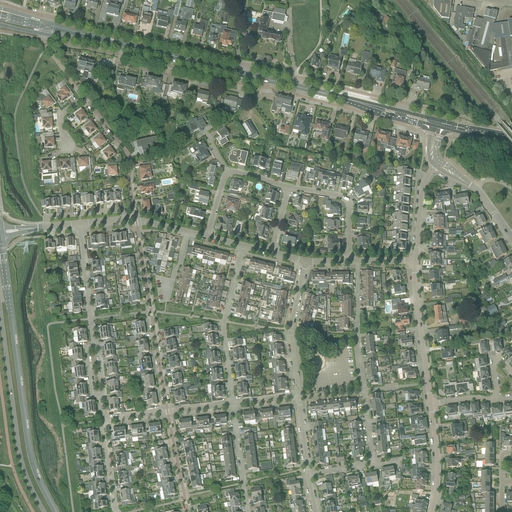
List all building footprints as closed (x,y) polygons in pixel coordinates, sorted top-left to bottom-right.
[(66,0),(65,8),(66,8),(73,9),(73,10),(74,10),(76,2),(76,0),(66,0)] [(83,0),(87,1),(86,6),(85,5),(85,6),(85,7),(95,10),(98,0),(97,0),(83,0)] [(117,15),(119,7),(119,5),(116,4),(116,0),(106,0),(105,4),(108,5),(106,14),(113,15),(113,16),(114,16),(114,15),(117,15)] [(442,18),(449,19),(451,2),(435,0),(433,0),(433,7),(442,18)] [(454,27),(451,28),(455,33),(457,31),(459,30),(464,30),(465,25),(463,25),(463,22),(463,18),(472,19),(473,19),(473,14),(474,14),(474,10),(474,9),(469,9),(469,8),(456,6),(455,13),(454,26),(454,27)] [(131,12),(128,23),(132,24),(135,25),(138,11),(134,10),(135,7),(132,7),(131,12)] [(142,11),(140,19),(141,19),(141,20),(142,20),(141,22),(142,23),(142,22),(146,23),(146,24),(149,24),(151,15),(147,14),(148,12),(149,8),(143,7),(142,10),(142,11)] [(165,20),(162,19),(163,14),(157,13),(155,19),(158,19),(156,26),(166,28),(169,16),(173,17),(174,11),(168,10),(165,20)] [(131,12),(129,11),(128,15),(127,15),(128,12),(125,11),(124,14),(122,22),(124,23),(125,22),(128,23),(131,12)] [(261,18),(258,32),(263,33),(264,33),(264,31),(266,31),(268,20),(271,20),(284,23),(285,16),(274,13),(273,13),(266,12),(263,11),(261,18)] [(184,21),(182,21),(181,24),(176,23),(174,30),(184,33),(187,18),(191,19),(192,14),(186,13),(184,21)] [(191,30),(190,34),(192,35),(201,37),(202,33),(203,28),(206,29),(208,22),(200,20),(199,27),(194,26),(193,31),(191,30)] [(209,30),(210,30),(207,43),(214,44),(215,40),(216,40),(218,29),(215,28),(216,26),(211,24),(209,30)] [(220,41),(219,46),(227,47),(227,45),(230,46),(231,42),(233,43),(235,35),(225,32),(226,30),(226,27),(221,26),(219,33),(223,34),(223,37),(222,37),(222,39),(221,39),(220,41)] [(263,33),(262,38),(280,42),(282,36),(274,34),(274,33),(270,32),(270,33),(266,32),(266,31),(264,31),(264,33),(263,33)] [(330,56),(327,67),(334,69),(333,70),(338,71),(341,59),(342,56),(346,57),(347,50),(341,49),(339,55),(339,58),(330,56)] [(362,57),(360,65),(362,66),(363,63),(369,65),(372,54),(365,52),(364,58),(362,57)] [(316,54),(315,57),(314,59),(314,58),(314,60),(312,59),(311,65),(312,65),(312,67),(320,69),(323,56),(319,55),(316,54)] [(400,64),(402,58),(392,56),(390,67),(394,68),(396,63),(400,64)] [(85,69),(87,61),(79,59),(77,69),(72,68),(71,71),(78,72),(78,71),(84,72),(85,69)] [(82,78),(81,84),(83,85),(86,91),(88,90),(89,92),(94,89),(89,81),(86,83),(84,80),(84,79),(86,79),(87,73),(92,74),(94,68),(98,69),(99,64),(93,63),(93,62),(90,61),(90,62),(87,61),(85,69),(84,72),(82,78)] [(356,65),(348,63),(347,70),(346,72),(352,73),(351,74),(360,76),(362,66),(360,65),(356,64),(356,65)] [(373,67),(371,77),(377,78),(376,81),(382,83),(385,70),(373,67)] [(395,70),(394,73),(397,74),(395,80),(396,80),(395,86),(398,86),(398,87),(399,88),(401,88),(401,87),(402,87),(405,75),(401,74),(402,71),(395,70)] [(414,83),(413,88),(419,90),(419,89),(428,91),(430,83),(429,83),(430,78),(423,77),(422,80),(418,79),(417,84),(414,83)] [(119,81),(117,86),(117,89),(123,91),(124,87),(133,89),(135,80),(126,78),(125,79),(121,78),(120,81),(119,81)] [(142,83),(141,87),(147,89),(148,87),(151,88),(154,79),(149,78),(148,79),(147,79),(147,80),(144,79),(143,82),(143,83),(142,83)] [(151,88),(150,92),(150,93),(151,93),(151,94),(160,94),(160,95),(163,97),(164,92),(161,91),(160,91),(161,87),(162,84),(162,83),(162,84),(159,83),(160,82),(158,81),(158,80),(154,79),(151,88)] [(63,81),(57,85),(61,93),(56,96),(61,103),(66,99),(67,100),(71,97),(70,96),(72,94),(63,81)] [(169,85),(167,94),(173,95),(173,93),(177,94),(179,85),(174,84),(174,85),(172,85),(172,86),(169,85)] [(179,85),(177,94),(181,95),(180,97),(185,98),(187,93),(184,92),(185,88),(184,87),(184,86),(179,85)] [(42,92),(45,97),(46,99),(41,103),(46,109),(51,105),(52,106),(56,103),(49,94),(45,89),(42,92)] [(196,99),(202,100),(201,103),(210,105),(210,106),(212,98),(208,97),(208,94),(198,92),(196,99)] [(282,108),(284,97),(277,95),(275,103),(273,103),(271,111),(275,112),(276,108),(276,107),(277,108),(280,109),(282,108)] [(225,97),(224,104),(230,106),(230,107),(231,107),(230,111),(235,112),(236,108),(235,108),(235,106),(239,107),(241,101),(237,100),(237,99),(230,97),(229,98),(225,97)] [(292,99),(284,97),(282,108),(286,109),(285,113),(289,114),(289,113),(290,113),(292,107),(290,107),(292,99)] [(80,108),(66,119),(69,122),(76,118),(80,123),(82,121),(82,122),(85,120),(85,119),(86,118),(83,113),(83,112),(80,108)] [(51,113),(46,114),(40,114),(41,123),(43,123),(43,129),(46,129),(46,130),(49,129),(49,128),(52,128),(51,121),(52,121),(51,113)] [(198,129),(199,130),(205,127),(204,124),(207,122),(204,116),(196,120),(195,119),(195,120),(194,120),(194,121),(186,126),(189,131),(191,130),(192,133),(193,132),(198,129)] [(293,130),(292,133),(298,135),(299,131),(302,132),(301,135),(306,137),(308,129),(311,129),(312,125),(309,124),(310,120),(305,118),(305,117),(302,117),(302,118),(301,118),(301,117),(299,116),(298,117),(297,117),(294,127),(293,130)] [(92,125),(93,124),(90,120),(81,127),(84,131),(85,130),(89,135),(96,130),(92,125)] [(316,121),(314,130),(313,132),(321,134),(320,139),(329,141),(332,129),(328,128),(329,124),(316,121)] [(249,122),(241,127),(248,138),(250,137),(252,140),(258,137),(249,122)] [(284,129),(281,128),(280,132),(288,134),(290,127),(285,126),(284,129)] [(347,151),(348,148),(349,142),(346,141),(346,138),(347,138),(349,129),(337,126),(334,135),(345,138),(343,147),(342,150),(347,151)] [(221,147),(228,142),(226,137),(229,136),(224,128),(216,132),(219,137),(216,139),(221,147)] [(355,136),(354,140),(357,141),(358,145),(361,144),(363,145),(365,144),(365,143),(366,143),(365,145),(363,146),(362,149),(363,150),(369,148),(370,141),(366,140),(368,134),(361,132),(361,131),(357,130),(357,131),(356,131),(356,133),(355,136)] [(378,154),(384,133),(377,132),(376,136),(373,135),(371,142),(375,143),(378,144),(376,154),(378,154)] [(54,141),(53,133),(42,134),(43,142),(44,142),(45,148),(53,147),(53,141),(54,141)] [(93,144),(95,143),(98,148),(105,143),(101,137),(102,137),(99,133),(90,140),(93,144)] [(384,133),(378,154),(382,155),(384,149),(387,148),(387,147),(391,148),(391,150),(393,140),(389,139),(390,135),(384,133)] [(139,141),(136,142),(137,148),(141,148),(143,156),(149,155),(147,146),(157,143),(155,137),(145,140),(145,138),(139,140),(139,141)] [(393,140),(391,150),(392,150),(394,149),(394,150),(395,151),(396,152),(398,152),(397,157),(400,157),(401,156),(405,138),(399,137),(398,141),(393,140)] [(405,138),(401,156),(404,157),(405,150),(406,148),(409,149),(411,140),(410,140),(410,139),(409,139),(408,139),(405,138)] [(202,142),(196,146),(192,148),(195,152),(196,152),(198,156),(196,157),(199,163),(209,158),(204,150),(206,149),(202,142)] [(111,149),(108,145),(99,152),(102,156),(104,155),(108,160),(114,155),(110,150),(111,149)] [(230,153),(232,155),(228,158),(231,163),(236,164),(237,163),(239,164),(238,165),(245,166),(248,154),(242,152),(241,153),(240,152),(235,150),(230,153)] [(259,169),(261,159),(255,157),(254,158),(251,158),(250,164),(253,165),(252,167),(259,169)] [(91,175),(91,172),(89,158),(85,158),(85,159),(78,160),(78,162),(77,162),(78,166),(79,165),(79,168),(85,167),(87,175),(91,175)] [(74,159),(71,159),(66,160),(66,161),(59,161),(60,170),(66,169),(67,171),(71,171),(72,172),(75,172),(74,159)] [(267,160),(261,159),(259,169),(265,170),(266,168),(269,169),(271,159),(268,159),(267,160)] [(55,161),(52,161),(47,161),(47,162),(41,163),(42,176),(57,174),(55,161)] [(141,180),(150,179),(149,169),(153,168),(152,165),(154,165),(154,161),(147,163),(148,167),(139,169),(141,180)] [(285,172),(287,164),(275,161),(272,175),(279,177),(281,171),(285,172)] [(288,171),(286,178),(294,180),(295,178),(296,179),(297,179),(299,173),(302,173),(304,166),(300,165),(295,163),(291,163),(290,167),(289,171),(288,171)] [(341,175),(340,177),(344,178),(343,183),(341,189),(346,190),(346,187),(349,188),(350,184),(351,184),(353,179),(348,178),(349,176),(347,176),(350,164),(344,163),(341,175)] [(117,169),(116,164),(105,165),(105,170),(107,170),(108,176),(116,176),(116,169),(117,169)] [(377,164),(374,172),(382,170),(383,166),(377,164)] [(208,180),(207,186),(212,187),(217,169),(215,169),(215,168),(211,167),(207,180),(208,180)] [(307,168),(306,172),(303,182),(308,183),(308,179),(314,181),(314,179),(317,179),(318,178),(320,170),(320,169),(314,168),(314,170),(307,168)] [(398,168),(398,174),(400,174),(400,177),(405,177),(405,178),(411,178),(411,176),(412,176),(412,173),(411,173),(411,171),(406,171),(406,168),(398,168)] [(325,171),(320,170),(318,178),(321,179),(322,180),(321,180),(320,183),(327,185),(330,175),(326,175),(326,173),(325,171)] [(381,171),(372,174),(373,176),(373,178),(378,177),(379,181),(384,179),(381,171)] [(330,175),(327,185),(329,185),(329,186),(333,187),(333,186),(334,186),(335,183),(335,182),(336,183),(339,183),(339,182),(341,175),(336,174),(334,175),(333,176),(330,175)] [(397,177),(397,183),(399,183),(399,186),(405,186),(405,187),(410,187),(410,185),(411,185),(411,182),(410,182),(410,181),(405,181),(405,178),(405,177),(400,177),(397,177)] [(355,190),(354,191),(356,194),(355,195),(357,197),(358,198),(364,195),(366,198),(370,195),(368,191),(364,193),(362,189),(366,187),(368,186),(365,182),(362,180),(362,179),(361,180),(358,185),(359,186),(356,189),(355,190)] [(243,183),(244,182),(235,180),(231,182),(229,190),(232,191),(231,195),(237,196),(238,189),(242,190),(243,187),(246,188),(247,184),(243,183)] [(143,187),(140,187),(140,189),(141,192),(141,193),(145,193),(145,195),(147,195),(149,195),(149,194),(151,194),(150,192),(154,191),(153,187),(158,186),(159,184),(159,182),(153,183),(153,181),(147,182),(147,186),(144,186),(144,187),(143,187)] [(396,186),(396,192),(399,192),(399,195),(399,196),(404,196),(410,196),(410,194),(411,194),(411,191),(410,191),(410,190),(405,190),(405,187),(405,186),(399,186),(396,186)] [(122,189),(112,190),(112,193),(113,203),(116,203),(116,202),(120,202),(120,200),(123,200),(122,189)] [(277,191),(269,190),(268,194),(267,194),(265,200),(266,200),(265,204),(269,205),(270,203),(275,204),(277,198),(278,198),(279,194),(276,193),(277,191)] [(95,196),(92,196),(93,202),(96,202),(96,204),(100,204),(100,205),(103,204),(103,202),(102,195),(102,194),(101,194),(101,191),(95,192),(95,196)] [(199,197),(197,203),(207,206),(208,200),(207,200),(208,197),(208,194),(199,191),(199,192),(198,196),(199,197)] [(81,193),(71,194),(72,197),(72,198),(72,204),(73,207),(75,207),(75,206),(80,206),(79,204),(82,203),(82,197),(82,195),(82,194),(81,193)] [(113,203),(112,193),(108,194),(108,195),(105,195),(102,195),(103,202),(106,201),(106,203),(110,203),(110,204),(113,203)] [(437,200),(434,200),(434,205),(437,204),(441,204),(441,206),(444,205),(444,203),(442,194),(439,195),(439,194),(436,194),(436,195),(437,200)] [(61,195),(51,196),(51,199),(52,209),(55,209),(55,208),(59,208),(59,206),(62,205),(61,198),(61,195)] [(88,197),(82,197),(82,203),(85,203),(86,205),(90,205),(90,206),(93,205),(93,202),(92,196),(92,195),(87,195),(88,197)] [(395,195),(395,201),(398,202),(398,204),(398,205),(404,205),(408,205),(408,203),(409,203),(409,200),(409,199),(404,199),(404,196),(399,196),(399,195),(395,195)] [(463,195),(461,196),(462,205),(467,204),(467,205),(472,205),(471,198),(468,199),(467,195),(466,195),(463,195)] [(463,208),(462,205),(461,196),(454,197),(456,206),(457,209),(463,208)] [(72,204),(72,198),(69,198),(66,199),(66,197),(61,198),(62,205),(62,208),(65,208),(65,207),(69,207),(69,205),(72,204)] [(292,206),(297,208),(297,210),(301,211),(303,205),(304,204),(308,205),(310,199),(302,197),(302,200),(295,198),(294,201),(292,206)] [(51,199),(47,199),(46,199),(45,199),(44,199),(40,200),(41,207),(45,207),(45,209),(50,209),(52,209),(51,199)] [(226,210),(237,213),(240,202),(227,199),(226,203),(228,203),(226,210)] [(371,203),(372,199),(365,199),(365,205),(358,205),(358,213),(367,213),(368,209),(372,210),(372,204),(371,203)] [(144,211),(144,212),(160,215),(157,200),(152,201),(153,208),(149,207),(148,201),(142,202),(144,211)] [(329,215),(330,215),(340,215),(340,208),(337,208),(337,205),(331,205),(331,202),(328,201),(323,201),(323,206),(325,206),(325,210),(326,210),(330,210),(329,215)] [(395,204),(395,211),(398,211),(398,214),(402,214),(408,214),(408,212),(409,212),(409,209),(408,209),(408,208),(404,208),(404,205),(398,205),(398,204),(395,204)] [(255,217),(254,221),(261,223),(262,219),(267,221),(268,220),(271,221),(272,218),(270,218),(272,211),(273,208),(271,208),(263,206),(261,210),(260,210),(259,214),(260,214),(259,218),(255,217)] [(187,208),(186,214),(189,215),(189,216),(203,220),(203,219),(204,214),(200,213),(200,211),(187,208)] [(469,214),(469,216),(465,218),(466,221),(475,216),(473,212),(469,214)] [(290,218),(288,225),(292,226),(292,227),(297,228),(298,224),(300,224),(302,215),(295,214),(294,219),(290,218)] [(394,214),(394,223),(402,223),(407,223),(407,222),(408,222),(408,218),(407,218),(407,217),(402,217),(402,214),(398,214),(394,214)] [(482,216),(476,219),(474,221),(476,224),(474,225),(476,227),(475,227),(476,228),(486,223),(482,216)] [(230,233),(233,219),(225,217),(224,222),(220,222),(218,228),(219,229),(219,228),(222,229),(222,231),(230,233)] [(334,218),(324,218),(324,223),(328,223),(327,231),(332,231),(332,232),(338,232),(338,226),(339,226),(340,222),(334,221),(334,218)] [(358,219),(357,229),(361,230),(362,230),(363,230),(364,230),(365,230),(365,229),(366,229),(366,228),(366,227),(366,226),(365,225),(366,219),(364,219),(358,219)] [(270,229),(265,228),(266,224),(257,222),(256,227),(259,228),(256,238),(266,240),(268,231),(269,231),(270,229)] [(394,223),(394,229),(396,229),(396,232),(401,232),(407,232),(407,231),(408,231),(408,227),(407,227),(407,226),(402,226),(402,223),(394,223)] [(490,228),(482,231),(479,233),(482,239),(493,233),(490,228)] [(473,230),(469,232),(463,235),(463,238),(468,235),(470,235),(474,233),(473,230)] [(301,235),(289,232),(287,238),(284,237),(282,243),(287,244),(286,246),(290,247),(291,245),(294,246),(296,241),(300,242),(301,235)] [(393,232),(393,238),(395,238),(395,241),(401,241),(406,241),(406,240),(407,240),(407,236),(406,236),(406,235),(401,235),(401,232),(396,232),(393,232)] [(121,233),(119,234),(120,244),(124,244),(124,245),(129,245),(129,242),(130,242),(129,235),(126,236),(126,234),(121,234),(121,233)] [(496,239),(493,233),(482,239),(484,245),(496,239)] [(120,244),(119,234),(116,234),(116,235),(112,235),(112,237),(109,237),(110,248),(114,247),(115,245),(115,244),(120,244)] [(164,251),(166,241),(162,240),(163,237),(163,235),(161,234),(159,239),(156,238),(154,244),(160,245),(158,250),(164,251)] [(361,238),(357,238),(357,243),(359,243),(359,246),(359,250),(367,249),(367,246),(367,243),(370,243),(370,235),(369,235),(361,234),(361,238)] [(108,248),(107,244),(107,238),(104,238),(104,236),(99,236),(99,235),(97,236),(98,246),(102,246),(104,248),(108,248)] [(98,246),(97,236),(94,236),(94,237),(90,237),(90,239),(87,239),(87,246),(88,250),(92,249),(93,248),(93,246),(98,246)] [(170,242),(166,241),(164,251),(169,253),(169,252),(170,247),(176,249),(177,243),(174,242),(175,238),(172,237),(171,238),(170,242)] [(328,250),(330,250),(340,249),(340,241),(336,242),(336,237),(327,237),(328,250)] [(68,238),(65,239),(66,241),(66,248),(66,249),(71,249),(71,251),(76,250),(76,247),(76,241),(76,240),(73,241),(73,239),(68,239),(68,238)] [(66,248),(66,241),(63,242),(63,240),(58,240),(58,239),(55,240),(56,250),(61,250),(61,248),(66,248)] [(49,249),(55,249),(54,243),(51,243),(51,241),(47,241),(47,240),(44,241),(45,251),(49,251),(49,249)] [(393,241),(392,247),(395,247),(395,251),(398,251),(398,250),(406,250),(406,249),(407,249),(407,245),(406,245),(406,244),(401,244),(401,241),(395,241),(393,241)] [(433,245),(432,245),(433,248),(435,248),(435,251),(447,251),(447,248),(445,248),(445,242),(433,242),(433,245)] [(501,243),(490,248),(493,254),(504,248),(501,243)] [(187,247),(185,254),(188,255),(196,257),(197,255),(199,247),(195,246),(194,247),(193,246),(192,248),(187,247)] [(158,250),(149,248),(149,250),(153,251),(152,254),(157,255),(156,260),(161,262),(164,251),(158,250)] [(203,256),(202,260),(208,261),(208,258),(210,249),(206,248),(206,250),(204,249),(203,256)] [(504,248),(493,254),(496,259),(507,254),(504,248)] [(210,249),(208,258),(208,261),(213,263),(214,259),(216,252),(214,252),(215,250),(210,249)] [(169,253),(164,251),(161,262),(167,263),(168,258),(173,259),(174,256),(177,257),(178,255),(169,252),(169,253)] [(226,253),(222,252),(220,261),(226,262),(226,263),(229,264),(231,258),(233,259),(233,256),(226,254),(226,253)] [(132,259),(131,255),(120,256),(121,261),(122,266),(126,265),(134,264),(133,258),(132,259)] [(94,262),(91,262),(92,268),(101,267),(104,266),(103,258),(94,259),(94,262)] [(151,259),(150,262),(155,263),(154,266),(156,266),(160,267),(158,272),(164,274),(166,267),(169,268),(170,264),(167,263),(161,262),(156,260),(151,259)] [(254,272),(257,261),(253,260),(253,261),(245,259),(245,262),(250,263),(249,268),(255,269),(254,272)] [(257,261),(254,272),(258,273),(258,275),(260,276),(261,271),(263,263),(261,263),(261,262),(257,261)] [(67,273),(78,271),(77,268),(77,269),(76,264),(74,265),(74,262),(67,262),(68,265),(68,268),(67,268),(67,273)] [(267,272),(266,275),(271,276),(271,277),(275,278),(275,276),(277,269),(274,268),(274,266),(272,266),(273,265),(269,264),(267,272)] [(511,264),(507,267),(502,270),(504,272),(508,270),(510,273),(511,271),(511,264)] [(102,273),(101,267),(92,268),(92,273),(96,273),(96,276),(105,275),(105,273),(102,273)] [(277,269),(275,276),(275,278),(283,280),(286,268),(282,267),(282,268),(280,268),(280,270),(277,269)] [(181,274),(194,277),(195,275),(192,274),(193,270),(183,268),(181,274)] [(286,268),(283,280),(294,282),(296,275),(294,275),(294,273),(292,273),(292,271),(290,270),(290,269),(286,268)] [(362,278),(373,278),(373,269),(366,269),(366,272),(363,272),(363,276),(362,276),(362,278)] [(78,271),(67,273),(68,277),(69,277),(70,282),(76,282),(76,279),(78,278),(77,274),(78,274),(78,271)] [(401,276),(401,271),(394,272),(394,271),(390,272),(391,275),(392,275),(393,279),(394,279),(394,283),(401,282),(400,276),(401,276)] [(344,274),(342,274),(343,281),(343,285),(353,285),(353,281),(352,281),(352,276),(349,276),(349,272),(344,273),(344,274)] [(430,272),(429,272),(429,275),(429,276),(430,276),(430,280),(429,280),(429,281),(437,281),(437,280),(437,277),(440,277),(441,277),(441,272),(439,272),(437,272),(430,272)] [(309,276),(307,283),(309,283),(312,283),(315,283),(315,281),(318,281),(318,273),(314,273),(314,274),(312,274),(312,276),(309,276)] [(322,273),(318,273),(318,281),(318,285),(328,285),(327,276),(324,276),(324,274),(322,274),(322,273)] [(337,281),(336,273),(332,273),(332,274),(330,274),(330,276),(327,276),(328,285),(334,285),(334,281),(337,281)] [(194,277),(181,274),(180,277),(179,277),(179,279),(190,282),(191,278),(194,279),(194,277)] [(511,274),(506,278),(494,284),(496,287),(500,285),(500,286),(509,281),(509,280),(511,279),(511,280),(511,274)] [(105,275),(96,276),(96,279),(93,279),(94,285),(103,284),(102,277),(105,277),(105,275)] [(505,275),(500,278),(493,281),(494,284),(506,278),(505,275)] [(190,282),(179,279),(178,282),(179,282),(178,285),(192,289),(192,287),(189,286),(190,282)] [(69,282),(69,287),(67,287),(68,292),(71,292),(77,292),(77,289),(79,288),(78,284),(79,284),(79,281),(76,282),(70,282),(69,282)] [(224,283),(215,281),(211,281),(210,286),(222,289),(224,283)] [(103,284),(94,285),(94,291),(98,290),(98,293),(107,292),(107,290),(106,283),(103,284)] [(243,283),(243,285),(242,288),(251,290),(254,291),(255,285),(243,283)] [(129,287),(130,292),(128,292),(128,295),(128,296),(128,298),(139,296),(137,285),(129,287)] [(176,289),(176,291),(187,294),(188,290),(191,291),(192,289),(178,285),(178,289),(176,289)] [(400,285),(393,286),(395,296),(405,294),(405,289),(405,288),(401,288),(400,285)] [(222,289),(210,286),(209,291),(221,294),(222,289)] [(187,294),(176,291),(175,293),(176,294),(176,297),(189,300),(189,298),(186,298),(187,294)] [(208,291),(207,296),(220,299),(220,298),(221,298),(221,296),(221,294),(209,291),(208,291)] [(77,292),(71,292),(72,298),(71,298),(71,303),(82,301),(81,299),(80,299),(80,294),(78,295),(77,292)] [(107,292),(98,293),(98,296),(95,297),(96,302),(105,301),(104,294),(107,294),(107,292)] [(140,301),(139,296),(128,298),(129,303),(130,303),(131,306),(137,305),(136,302),(140,301)] [(207,296),(206,302),(218,304),(219,302),(220,302),(220,300),(220,299),(207,296)] [(189,300),(176,297),(174,303),(187,306),(188,302),(189,300)] [(82,301),(71,303),(67,303),(68,310),(72,310),(72,314),(80,313),(80,312),(80,309),(81,308),(81,304),(82,304),(82,301)] [(105,301),(96,302),(96,308),(100,307),(100,310),(109,309),(109,306),(108,301),(105,301)] [(318,304),(315,303),(306,301),(306,303),(305,303),(304,306),(317,309),(318,304)] [(218,304),(206,302),(205,305),(205,306),(205,307),(201,306),(201,309),(212,312),(212,309),(217,310),(218,304)] [(373,302),(362,302),(362,304),(363,304),(363,308),(366,308),(366,311),(373,311),(373,308),(373,302)] [(494,305),(486,309),(490,317),(498,312),(494,305)] [(445,306),(443,306),(440,307),(434,307),(435,315),(441,314),(446,313),(445,306)] [(485,308),(479,308),(481,323),(485,322),(491,321),(489,316),(485,317),(484,312),(487,312),(485,308)] [(246,311),(237,309),(236,314),(240,316),(240,319),(246,320),(247,317),(244,316),(246,311)] [(442,318),(441,314),(435,315),(436,322),(440,322),(441,324),(447,323),(447,318),(445,317),(442,318)] [(397,320),(398,323),(395,324),(395,327),(398,327),(398,329),(397,329),(397,334),(404,333),(404,329),(402,329),(402,326),(409,325),(409,319),(397,320)] [(139,320),(132,322),(132,325),(134,324),(135,330),(144,329),(143,323),(139,324),(139,320)] [(301,322),(300,327),(304,328),(305,328),(304,329),(303,331),(313,333),(314,330),(309,327),(310,324),(301,322)] [(503,322),(495,326),(498,332),(503,330),(502,327),(505,325),(503,322)] [(103,328),(100,329),(100,335),(113,333),(112,327),(111,327),(110,324),(103,325),(103,328)] [(211,324),(203,325),(204,330),(207,330),(207,333),(212,332),(212,333),(217,332),(216,330),(217,330),(217,326),(216,326),(211,327),(211,324)] [(339,324),(339,328),(336,328),(336,333),(343,333),(343,330),(348,330),(348,324),(339,324)] [(177,336),(176,333),(176,327),(168,329),(168,332),(164,332),(165,338),(169,338),(177,336)] [(77,337),(86,336),(85,330),(81,331),(81,328),(74,329),(74,332),(76,332),(77,337)] [(136,336),(134,336),(135,339),(142,338),(141,335),(145,335),(144,329),(135,330),(136,336)] [(443,331),(437,332),(438,340),(437,340),(438,343),(439,343),(445,342),(451,341),(451,337),(447,338),(447,335),(448,334),(448,331),(443,331)] [(212,332),(207,333),(204,333),(204,337),(208,336),(208,342),(218,341),(217,335),(212,336),(212,333),(212,332)] [(113,333),(100,335),(101,340),(107,340),(107,343),(114,342),(114,339),(113,339),(113,333)] [(276,333),(269,334),(269,337),(270,343),(277,342),(278,342),(282,342),(281,336),(278,336),(277,336),(276,333)] [(177,336),(169,338),(170,341),(165,341),(166,347),(175,345),(174,340),(178,339),(177,336)] [(412,347),(412,346),(411,339),(406,339),(406,336),(398,337),(398,341),(401,340),(402,347),(410,346),(410,347),(412,347)] [(245,340),(244,340),(244,337),(236,338),(237,341),(232,342),(233,348),(237,347),(245,346),(246,346),(245,340)] [(142,338),(135,339),(135,340),(135,343),(137,342),(138,348),(147,347),(146,341),(142,341),(142,338)] [(500,338),(490,339),(491,346),(494,346),(495,352),(496,352),(496,353),(497,354),(498,354),(499,354),(500,353),(500,352),(501,351),(501,346),(502,346),(501,342),(500,342),(500,338)] [(491,346),(490,339),(480,341),(481,345),(480,345),(480,349),(481,349),(482,354),(483,354),(483,355),(484,355),(485,356),(486,355),(487,355),(487,354),(487,353),(488,353),(487,347),(491,346)] [(218,341),(208,342),(209,347),(206,348),(206,351),(214,350),(213,347),(218,346),(218,341)] [(108,346),(104,346),(104,352),(113,351),(113,345),(115,345),(114,342),(107,343),(108,346)] [(277,342),(270,343),(270,346),(273,346),(274,351),(283,350),(283,345),(278,345),(277,342)] [(176,351),(175,345),(166,347),(167,353),(172,352),(172,355),(180,353),(179,350),(176,351)] [(69,351),(68,351),(69,356),(72,356),(81,355),(80,349),(77,350),(76,346),(69,347),(69,351)] [(237,347),(238,350),(233,351),(234,356),(246,355),(246,349),(245,349),(245,346),(237,347)] [(511,347),(511,346),(503,353),(504,354),(503,354),(506,357),(509,360),(511,357),(511,358),(511,347)] [(139,354),(137,354),(138,357),(145,356),(144,353),(148,352),(147,347),(138,348),(139,354)] [(377,347),(374,348),(363,349),(364,351),(365,351),(366,355),(368,354),(369,357),(376,357),(376,353),(374,353),(374,350),(377,350),(377,347)] [(442,360),(452,358),(452,354),(456,354),(456,349),(444,351),(444,350),(443,350),(443,351),(441,351),(442,360)] [(214,350),(206,351),(204,351),(205,354),(206,354),(207,356),(206,357),(206,359),(207,359),(220,358),(219,352),(214,353),(214,350)] [(274,351),(274,352),(271,352),(271,357),(272,360),(279,359),(279,356),(284,356),(283,350),(274,351)] [(405,359),(414,358),(413,352),(407,353),(407,350),(399,351),(400,354),(404,354),(405,359)] [(113,351),(104,352),(105,358),(109,357),(109,361),(117,360),(116,356),(114,357),(113,351)] [(180,353),(172,355),(173,358),(168,358),(169,364),(182,362),(178,362),(177,357),(180,357),(180,353)] [(73,362),(71,362),(71,365),(78,364),(78,361),(82,361),(81,355),(72,356),(73,362)] [(247,360),(246,355),(234,356),(234,362),(244,361),(244,364),(245,364),(247,363),(247,360)] [(145,356),(138,357),(138,360),(140,360),(141,366),(150,364),(149,358),(145,359),(145,356)] [(220,363),(220,358),(207,359),(208,368),(216,367),(215,364),(220,363)] [(367,368),(376,367),(375,362),(377,361),(376,358),(369,359),(369,362),(367,362),(367,368)] [(405,359),(405,362),(403,363),(401,363),(398,367),(398,370),(402,369),(409,368),(409,365),(415,364),(414,358),(405,359)] [(484,371),(483,367),(487,367),(486,363),(487,363),(486,359),(485,358),(475,359),(477,372),(484,371)] [(272,360),(272,361),(269,361),(270,364),(275,363),(276,369),(285,367),(285,362),(280,362),(279,359),(272,360)] [(110,364),(106,364),(107,370),(116,369),(115,363),(117,363),(117,360),(109,361),(110,364)] [(183,367),(182,362),(169,364),(170,370),(175,369),(175,372),(183,371),(182,368),(183,367)] [(245,367),(239,367),(235,368),(236,373),(245,372),(245,369),(248,369),(248,364),(247,364),(247,363),(245,364),(245,367)] [(78,364),(71,365),(72,368),(74,368),(74,374),(83,373),(83,367),(79,367),(78,364)] [(142,371),(140,372),(141,375),(148,374),(147,371),(151,370),(150,364),(141,366),(142,371)] [(216,367),(208,368),(206,368),(207,373),(209,373),(210,376),(209,376),(209,377),(212,376),(222,375),(221,369),(216,370),(216,367)] [(285,367),(276,369),(277,374),(273,374),(274,378),(281,377),(281,374),(286,373),(285,367)] [(411,368),(409,368),(402,369),(402,375),(403,380),(416,378),(416,376),(417,375),(417,370),(411,371),(411,368)] [(116,369),(107,370),(107,376),(111,375),(112,378),(119,377),(118,374),(116,374),(116,369)] [(477,372),(477,378),(476,378),(477,384),(478,384),(485,383),(485,379),(488,379),(488,375),(489,375),(488,371),(487,371),(487,370),(484,371),(477,372)] [(183,371),(175,372),(176,375),(171,376),(172,381),(181,380),(180,374),(183,374),(183,371)] [(245,372),(236,373),(236,379),(241,378),(242,381),(247,381),(249,381),(252,380),(251,376),(250,376),(245,375),(245,372)] [(75,380),(73,380),(73,383),(81,382),(80,379),(84,379),(83,373),(74,374),(75,380)] [(148,374),(141,375),(141,378),(143,378),(144,383),(153,382),(152,376),(148,377),(148,374)] [(222,375),(212,376),(213,382),(210,382),(210,385),(218,384),(218,381),(222,381),(222,375)] [(112,381),(108,382),(109,388),(118,387),(117,381),(119,381),(119,377),(112,378),(112,381)] [(281,377),(274,378),(272,378),(272,381),(274,381),(275,386),(287,385),(287,379),(282,380),(281,377)] [(181,380),(172,381),(173,387),(176,386),(177,389),(185,388),(185,385),(183,385),(182,385),(181,380)] [(81,382),(73,383),(74,386),(76,386),(77,392),(86,391),(85,385),(81,385),(81,382)] [(145,389),(143,389),(143,392),(151,391),(150,388),(154,388),(153,382),(144,383),(145,389)] [(489,382),(485,383),(478,384),(479,392),(490,391),(490,390),(490,386),(489,386),(489,382)] [(456,384),(456,383),(450,384),(450,385),(444,386),(445,389),(444,389),(444,391),(443,392),(443,394),(445,395),(445,396),(454,395),(453,392),(457,391),(456,384)] [(456,384),(457,395),(458,395),(463,394),(466,393),(465,390),(469,390),(469,385),(468,383),(456,384)] [(210,385),(211,388),(210,388),(211,394),(224,392),(223,387),(218,387),(218,384),(210,385)] [(276,392),(274,392),(275,395),(276,395),(283,394),(283,391),(284,391),(288,390),(287,385),(275,386),(276,392)] [(118,387),(109,388),(110,394),(113,393),(114,396),(121,395),(121,392),(118,392),(118,387)] [(177,389),(177,392),(174,393),(174,398),(184,397),(188,396),(187,391),(190,390),(189,387),(185,388),(177,389)] [(247,389),(238,391),(238,396),(243,396),(244,399),(251,398),(251,395),(248,395),(247,389)] [(411,390),(403,391),(403,394),(408,394),(409,401),(417,400),(417,397),(419,397),(419,392),(411,393),(411,390)] [(74,398),(73,398),(73,401),(76,401),(83,400),(82,397),(86,396),(86,391),(77,392),(73,392),(74,398)] [(144,396),(143,396),(143,401),(147,401),(156,399),(155,394),(151,394),(151,391),(143,392),(144,396)] [(224,392),(211,394),(211,397),(211,402),(220,401),(220,399),(224,398),(224,392)] [(114,399),(108,400),(109,406),(118,405),(117,399),(121,398),(121,395),(114,396),(114,399)] [(185,402),(184,397),(174,398),(175,404),(180,403),(181,406),(188,405),(188,402),(185,402)] [(148,407),(146,407),(146,410),(153,409),(153,406),(157,406),(156,399),(147,401),(148,407)] [(349,400),(350,410),(356,409),(356,404),(357,404),(357,402),(355,402),(355,400),(350,401),(349,400)] [(118,405),(109,406),(110,412),(114,411),(114,414),(121,413),(124,413),(124,410),(123,410),(122,404),(118,405)] [(316,414),(315,404),(315,405),(309,406),(309,407),(308,407),(308,410),(310,410),(310,415),(316,414)] [(413,415),(413,414),(421,413),(420,406),(413,407),(412,404),(406,404),(407,410),(410,410),(410,416),(413,415)] [(482,410),(478,411),(477,404),(476,404),(472,404),(472,405),(471,405),(471,408),(472,408),(472,415),(473,418),(482,417),(483,417),(482,410)] [(472,408),(471,408),(468,409),(467,405),(464,406),(464,405),(459,406),(459,407),(459,410),(460,417),(472,415),(472,408)] [(492,411),(492,412),(488,412),(488,405),(486,405),(482,405),(482,406),(481,406),(482,410),(483,417),(482,417),(483,420),(487,419),(488,421),(493,420),(493,418),(492,411)] [(459,410),(456,410),(455,407),(447,408),(447,409),(446,409),(445,411),(445,413),(447,414),(448,415),(448,418),(454,418),(455,419),(461,418),(460,417),(459,410)] [(504,410),(501,410),(500,407),(496,408),(496,407),(492,407),(493,408),(491,408),(492,412),(492,411),(493,418),(499,418),(500,419),(505,418),(505,417),(504,410)] [(86,414),(84,415),(85,418),(92,417),(92,414),(95,413),(95,408),(86,409),(86,414)] [(285,417),(284,408),(278,409),(278,413),(275,413),(276,421),(279,420),(279,422),(285,421),(285,417)] [(272,410),(266,411),(267,419),(273,419),(273,421),(276,421),(275,413),(272,414),(272,410)] [(261,415),(258,415),(259,423),(262,422),(261,420),(267,419),(266,411),(260,411),(261,415)] [(254,412),(249,413),(250,422),(255,421),(256,423),(259,423),(258,415),(255,416),(254,412)] [(382,417),(381,412),(373,413),(373,419),(376,418),(377,421),(384,421),(383,417),(382,417)] [(214,421),(211,421),(211,428),(214,428),(214,426),(220,425),(219,416),(213,417),(214,421)] [(417,421),(418,423),(411,424),(411,427),(426,425),(426,419),(422,420),(422,416),(415,417),(415,420),(416,421),(417,421)] [(203,429),(201,418),(196,419),(196,423),(193,423),(194,430),(203,429)] [(207,418),(201,418),(203,429),(211,428),(211,421),(208,421),(207,418)] [(190,420),(184,420),(185,429),(185,433),(191,433),(191,431),(194,430),(193,423),(190,424),(190,420)] [(455,426),(451,427),(452,438),(455,438),(455,439),(457,438),(456,438),(459,437),(462,437),(464,437),(463,433),(466,432),(465,421),(461,422),(460,422),(454,423),(455,426)] [(384,422),(377,423),(377,426),(376,426),(376,430),(375,430),(375,432),(388,431),(389,431),(388,425),(384,426),(384,422)] [(148,430),(145,430),(146,437),(147,440),(146,440),(146,441),(151,440),(150,436),(155,435),(155,433),(154,424),(148,425),(148,430)] [(131,432),(128,433),(128,439),(129,439),(129,445),(132,444),(132,440),(133,438),(137,438),(137,435),(136,425),(131,426),(132,427),(130,427),(131,432)] [(140,425),(136,425),(137,435),(140,435),(140,436),(142,437),(143,437),(146,437),(145,430),(142,431),(142,426),(140,426),(140,425)] [(426,425),(411,427),(412,429),(414,429),(418,428),(419,434),(424,434),(424,430),(427,430),(426,425)] [(113,435),(110,435),(111,442),(115,442),(114,438),(119,437),(118,428),(118,429),(117,427),(113,428),(113,429),(112,429),(113,435)] [(315,430),(313,431),(313,437),(322,436),(321,430),(323,430),(322,427),(320,427),(315,427),(315,430)] [(124,428),(118,428),(119,437),(120,440),(125,439),(128,439),(128,433),(125,433),(124,428)] [(87,439),(98,437),(98,431),(92,432),(92,429),(86,430),(86,433),(87,439)] [(509,449),(509,438),(505,438),(505,435),(503,433),(500,433),(500,444),(501,444),(504,444),(504,447),(507,447),(507,449),(509,449)] [(98,437),(87,439),(88,444),(86,445),(86,448),(94,447),(94,444),(99,443),(98,437)] [(414,438),(411,439),(411,441),(412,446),(415,445),(415,446),(426,444),(425,437),(414,438)] [(184,444),(183,444),(184,450),(193,448),(195,447),(194,442),(191,442),(184,444)] [(455,446),(446,447),(447,453),(451,453),(451,454),(459,453),(458,445),(455,446)] [(94,447),(86,448),(86,451),(87,451),(88,456),(100,455),(100,449),(95,450),(94,447)] [(159,447),(153,448),(154,451),(155,456),(158,456),(166,454),(165,449),(162,449),(160,450),(159,447)] [(389,448),(376,449),(376,452),(377,452),(378,455),(381,455),(381,458),(388,457),(388,454),(386,454),(386,451),(389,450),(389,448)] [(415,459),(428,459),(427,453),(421,453),(421,450),(415,450),(415,459)] [(129,451),(126,452),(120,452),(120,455),(115,456),(116,462),(127,460),(129,460),(128,455),(129,453),(129,451)] [(354,456),(353,456),(354,462),(358,461),(358,458),(363,457),(362,451),(364,451),(353,452),(354,456)] [(155,462),(152,464),(153,466),(163,464),(162,461),(164,461),(167,460),(166,454),(158,456),(155,456),(154,457),(155,462)] [(100,455),(88,456),(88,462),(88,465),(90,465),(96,464),(96,461),(101,461),(100,455)] [(325,464),(325,458),(316,459),(317,465),(318,465),(318,467),(320,466),(321,468),(329,467),(329,464),(325,464)] [(296,459),(287,460),(288,465),(285,466),(286,469),(293,468),(293,465),(297,464),(296,459)] [(414,465),(412,465),(412,469),(414,469),(416,469),(422,468),(422,465),(424,465),(426,465),(428,465),(428,459),(415,459),(415,465),(414,465)] [(127,460),(116,462),(117,468),(122,467),(122,470),(131,469),(131,466),(128,466),(127,460)] [(448,468),(456,467),(456,464),(460,463),(460,460),(448,461),(448,468)] [(257,469),(256,463),(247,464),(248,470),(252,470),(252,473),(260,472),(259,469),(257,469)] [(90,465),(90,467),(89,467),(90,474),(94,473),(103,472),(102,466),(97,467),(96,464),(90,465)] [(163,464),(153,466),(153,469),(157,469),(157,471),(158,471),(159,474),(170,472),(169,466),(165,467),(164,467),(163,464)] [(393,467),(388,468),(390,481),(399,479),(397,473),(394,473),(393,467)] [(390,481),(388,468),(382,470),(383,475),(380,476),(380,478),(381,482),(382,487),(385,486),(385,483),(385,482),(390,481)] [(133,469),(131,469),(122,470),(123,473),(117,473),(118,479),(127,478),(130,478),(130,475),(129,474),(130,472),(132,472),(133,470),(133,469)] [(411,475),(411,480),(417,480),(427,481),(427,475),(424,474),(424,469),(416,469),(412,469),(412,474),(413,475),(411,475)] [(92,479),(90,480),(91,483),(92,483),(92,482),(99,482),(98,479),(102,478),(103,478),(103,472),(94,473),(94,476),(93,476),(91,478),(92,479)] [(170,472),(159,474),(160,483),(167,481),(166,478),(167,478),(171,477),(170,472)] [(234,472),(225,473),(226,479),(224,479),(224,482),(232,481),(231,478),(235,478),(234,472)] [(376,473),(370,474),(372,484),(378,483),(379,488),(382,487),(381,482),(380,478),(377,479),(376,473)] [(366,481),(363,482),(364,488),(367,488),(367,485),(372,484),(370,474),(365,475),(366,481)] [(448,474),(448,481),(455,482),(455,478),(460,479),(460,474),(457,474),(457,475),(448,474)] [(325,477),(327,485),(321,486),(322,492),(332,490),(331,487),(334,487),(332,476),(325,477)] [(359,476),(353,477),(355,487),(358,486),(358,489),(362,489),(363,491),(365,491),(364,488),(363,482),(360,482),(359,476)] [(291,491),(300,489),(299,482),(296,483),(295,477),(289,478),(289,481),(286,481),(287,486),(290,486),(291,491)] [(355,487),(353,477),(347,479),(348,484),(345,485),(347,494),(353,493),(352,488),(355,487)] [(127,478),(118,479),(119,485),(124,484),(124,487),(131,487),(130,483),(128,484),(127,478)] [(416,484),(415,491),(423,491),(423,486),(427,487),(427,481),(417,480),(417,484),(416,484)] [(158,483),(156,484),(156,488),(160,487),(161,487),(161,488),(162,491),(173,489),(172,483),(169,484),(167,484),(167,481),(160,483),(158,483)] [(201,487),(199,481),(191,483),(192,489),(196,488),(196,491),(203,490),(203,487),(201,487)] [(455,482),(448,481),(447,481),(446,487),(449,488),(449,496),(453,496),(455,482)] [(91,483),(89,483),(90,485),(93,488),(93,491),(105,490),(104,484),(103,484),(99,485),(99,482),(92,482),(92,483),(91,483)] [(254,490),(251,491),(252,496),(252,498),(262,496),(261,491),(264,491),(263,486),(254,487),(254,490)] [(131,487),(124,487),(125,490),(120,491),(120,497),(129,496),(128,490),(131,490),(131,487)] [(173,489),(162,491),(164,500),(170,499),(170,496),(175,495),(173,489)] [(233,489),(229,489),(230,492),(225,493),(225,498),(228,497),(229,502),(240,500),(239,498),(238,498),(237,494),(234,494),(233,489)] [(300,489),(291,491),(292,495),(289,496),(290,501),(299,499),(298,496),(301,495),(300,489)] [(93,495),(90,498),(90,501),(92,500),(94,500),(101,499),(100,496),(106,496),(105,490),(93,491),(92,491),(93,495)] [(332,490),(322,492),(323,498),(329,497),(330,499),(336,498),(335,492),(332,493),(332,490)] [(395,503),(393,492),(381,494),(383,504),(387,503),(386,497),(390,497),(391,504),(395,503)] [(129,496),(120,497),(121,503),(126,502),(126,505),(136,504),(135,502),(134,501),(133,495),(129,496)] [(262,496),(252,498),(253,501),(254,504),(257,504),(257,507),(266,505),(266,500),(263,501),(262,496)] [(336,498),(330,499),(330,502),(324,504),(325,509),(335,508),(337,507),(336,501),(337,501),(336,498)] [(95,504),(94,504),(95,510),(99,509),(99,508),(107,507),(106,501),(101,502),(101,499),(94,500),(95,503),(95,504)] [(299,499),(290,501),(291,505),(291,510),(294,509),(304,507),(303,504),(302,501),(299,502),(299,499)] [(229,502),(226,503),(228,511),(237,510),(237,508),(240,507),(239,504),(240,503),(240,500),(229,502)] [(411,504),(411,506),(418,507),(418,509),(426,511),(428,503),(419,501),(419,503),(412,502),(411,504)] [(454,506),(453,508),(458,509),(459,507),(465,507),(464,501),(459,501),(454,501),(454,506)]
